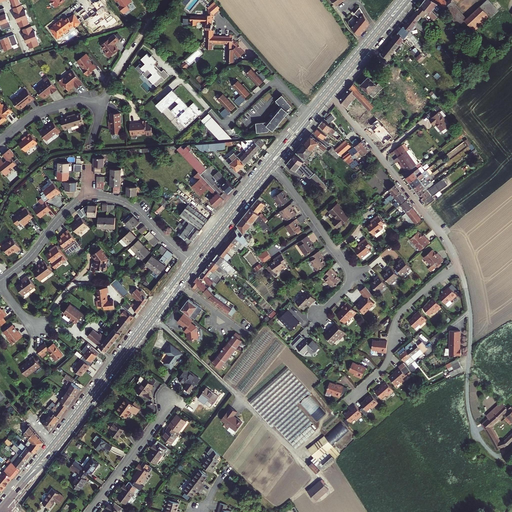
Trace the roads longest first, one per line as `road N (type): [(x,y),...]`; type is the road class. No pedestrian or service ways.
road 1 (residential): [(154,318),(315,476)]
road 2 (residential): [(459,267),(470,316),(469,415),(480,441),(511,468)]
road 3 (residential): [(330,95),(459,267)]
road 4 (primary): [(24,481),(154,318)]
road 5 (primary): [(149,315),(24,481)]
road 6 (residential): [(459,267),(399,313),(387,362),(351,396)]
road 7 (residential): [(271,167),(355,278)]
road 8 (residential): [(90,511),(167,398)]
road 9 (residential): [(191,261),(136,209),(87,196)]
road 10 (primary): [(267,163),(191,261)]
road 11 (primary): [(330,95),(409,0)]
road 12 (primary): [(196,264),(271,167)]
road 13 (residential): [(87,196),(0,281)]
